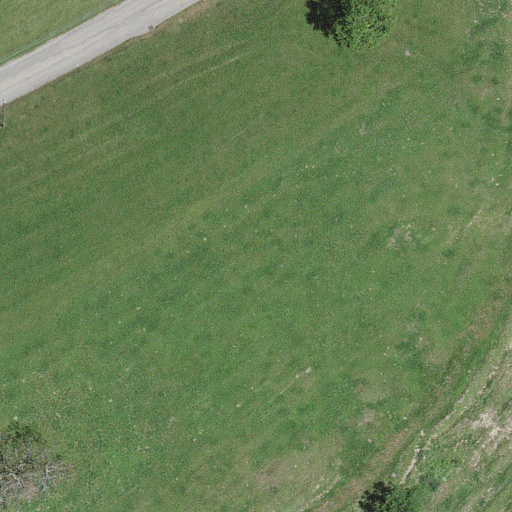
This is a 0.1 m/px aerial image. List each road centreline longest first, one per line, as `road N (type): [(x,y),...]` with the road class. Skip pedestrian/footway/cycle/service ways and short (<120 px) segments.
road 1 (track): [(311,511),(415,422),(468,359),(511,274)]
road 2 (unclassified): [(169,0),(0,85)]
